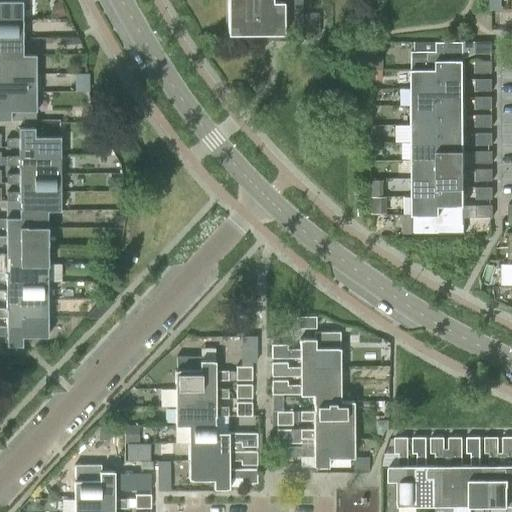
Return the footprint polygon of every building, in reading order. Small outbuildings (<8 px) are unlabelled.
[(226,0),(227,35),(282,35),(282,41),(302,41),(301,0),(226,0)] [(501,0),(491,0),(491,11),(502,10),(501,0)] [(0,21),(22,21),(21,2),(0,2),(0,21)] [(0,39),(22,39),(22,21),(0,21),(0,39)] [(0,57),(22,57),(22,39),(0,39),(0,57)] [(475,43),(475,55),(491,55),(492,42),(475,43)] [(413,53),(413,72),(438,71),(438,63),(464,62),(464,44),(437,44),(438,53),(413,53)] [(0,84),(10,84),(10,75),(35,75),(35,57),(22,57),(0,57),(0,84)] [(475,61),(475,74),(492,74),(492,61),(475,61)] [(413,72),(413,90),(438,89),(438,80),(464,80),(464,62),(438,63),(438,71),(413,72)] [(81,90),(95,90),(95,73),(81,73),(81,90)] [(0,102),(10,102),(10,93),(35,93),(35,75),(10,75),(10,84),(0,84),(0,102)] [(475,91),(492,92),(492,79),(475,80),(475,91)] [(413,90),(413,108),(438,108),(438,99),(464,98),(464,80),(438,80),(438,89),(413,90)] [(0,102),(0,122),(10,122),(10,113),(35,113),(35,93),(10,93),(10,102),(0,102)] [(475,97),(475,109),(492,110),(492,97),(475,97)] [(413,108),(414,126),(439,125),(439,117),(464,116),(464,98),(438,99),(438,108),(413,108)] [(475,116),(475,128),(492,128),(492,115),(475,116)] [(414,126),(414,144),(439,144),(439,135),(465,134),(464,116),(439,117),(439,125),(414,126)] [(6,141),(6,150),(19,150),(34,149),(34,158),(60,157),(60,139),(35,140),(34,130),(19,130),(19,140),(6,141)] [(475,134),(475,146),(492,146),(492,133),(475,134)] [(414,144),(414,162),(439,162),(439,153),(465,152),(465,134),(439,135),(439,144),(414,144)] [(1,159),(1,169),(19,168),(34,168),(34,176),(60,175),(60,157),(34,158),(34,149),(19,150),(19,159),(1,159)] [(414,162),(414,180),(439,180),(439,171),(465,170),(465,152),(439,153),(439,162),(414,162)] [(492,164),(492,152),(475,152),(475,164),(492,164)] [(6,177),(6,186),(19,186),(19,185),(34,185),(34,193),(60,193),(60,175),(34,176),(34,168),(19,168),(20,176),(6,177)] [(475,170),(475,182),(492,181),(492,169),(475,170)] [(414,180),(414,198),(440,198),(440,189),(465,188),(465,170),(439,171),(439,180),(414,180)] [(20,204),(20,212),(47,212),(47,213),(61,213),(60,193),(34,193),(34,185),(19,185),(19,186),(20,194),(6,194),(6,204),(20,204)] [(404,214),(404,216),(440,216),(440,207),(465,206),(465,188),(440,189),(440,198),(414,198),(414,214),(404,214)] [(493,188),(476,188),(476,200),(493,200),(493,188)] [(440,216),(404,216),(404,236),(440,236),(465,236),(465,206),(440,207),(440,216)] [(476,206),(476,218),(492,218),(493,206),(476,206)] [(0,230),(6,230),(6,239),(21,239),(21,229),(48,229),(47,213),(47,212),(20,212),(20,221),(0,221),(0,230)] [(0,248),(6,248),(6,257),(6,258),(21,257),(21,247),(48,246),(48,229),(21,229),(21,239),(6,239),(0,239),(0,248)] [(0,266),(6,266),(6,276),(21,276),(21,265),(48,264),(48,246),(21,247),(21,257),(6,258),(6,257),(0,257),(0,266)] [(0,284),(6,285),(6,294),(21,294),(21,283),(48,282),(48,264),(21,265),(21,276),(6,276),(0,276),(0,284)] [(0,302),(6,302),(7,312),(21,312),(21,301),(49,300),(48,282),(21,283),(21,294),(6,294),(0,293),(0,302)] [(0,319),(6,320),(7,329),(21,328),(21,319),(49,319),(49,300),(21,301),(21,312),(7,312),(0,311),(0,319)] [(315,317),(297,317),(297,329),(315,328),(315,317)] [(7,329),(0,328),(0,338),(7,338),(7,348),(21,348),(21,339),(49,338),(49,319),(21,319),(21,328),(7,329)] [(272,361),(300,360),(314,360),(314,368),(340,368),(340,349),(339,349),(340,331),(299,329),(299,341),(300,341),(300,351),(287,351),(287,346),(272,346),(272,361)] [(174,372),(175,390),(201,390),(201,381),(215,381),(215,382),(229,382),(228,372),(215,372),(215,362),(200,362),(200,356),(176,357),(177,371),(174,372)] [(272,378),(300,377),(314,377),(314,386),(341,386),(340,368),(314,368),(314,360),(300,360),(300,369),(288,369),(288,365),(272,365),(272,378)] [(251,367),(236,367),(236,381),(251,381),(251,367)] [(314,396),(314,404),(341,404),(341,403),(341,386),(314,386),(314,377),(300,377),(300,387),(288,387),(288,383),(272,383),(272,396),(300,395),(300,397),(314,396)] [(175,390),(175,408),(201,408),(201,400),(215,400),(228,400),(228,391),(215,391),(215,382),(215,381),(201,381),(201,390),(175,390)] [(235,399),(251,399),(251,385),(235,385),(235,399)] [(175,428),(188,428),(188,427),(215,426),(215,418),(229,418),(228,409),(215,409),(215,400),(201,400),(201,408),(175,408),(175,428)] [(235,403),(235,417),(252,417),(251,403),(235,403)] [(314,423),(314,432),(328,432),(329,422),(355,422),(355,403),(341,403),(341,404),(314,404),(314,413),(300,413),(300,423),(314,423)] [(276,412),(276,426),(292,426),(292,412),(276,412)] [(300,432),(300,441),(314,441),(314,449),(328,449),(328,440),(355,440),(355,422),(329,422),(328,432),(314,432),(300,432)] [(188,427),(188,428),(188,444),(214,443),(214,453),(229,453),(229,443),(240,443),(240,448),(256,448),(256,435),(229,435),(229,434),(215,434),(215,426),(188,427)] [(124,427),(125,443),(138,443),(138,427),(124,427)] [(276,436),(276,446),(300,445),(300,441),(300,432),(276,432),(276,436)] [(419,508),(437,508),(436,483),(426,483),(426,468),(426,439),(413,440),(413,456),(418,456),(418,468),(409,468),(409,483),(418,483),(419,508)] [(437,508),(455,508),(455,483),(444,483),(444,468),(444,439),(430,439),(431,456),(435,456),(436,468),(426,468),(426,483),(436,483),(437,508)] [(455,508),(473,508),(473,482),(462,482),(462,467),(462,439),(449,439),(449,455),(454,455),(454,468),(444,468),(444,483),(455,483),(455,508)] [(473,508),(491,507),(490,482),(480,482),(480,468),(479,439),(467,439),(467,455),(471,455),(471,467),(462,467),(462,482),(473,482),(473,508)] [(491,507),(509,507),(508,482),(498,482),(498,467),(498,439),(484,439),(485,455),(489,455),(489,468),(480,468),(480,482),(490,482),(491,507)] [(498,467),(498,482),(508,482),(509,507),(511,507),(511,439),(503,439),(503,455),(508,455),(508,467),(498,467)] [(292,449),(292,459),(301,459),(314,459),(314,469),(323,469),(330,468),(330,460),(349,460),(354,460),(355,460),(355,458),(355,440),(328,440),(328,449),(314,449),(292,449)] [(399,508),(419,508),(418,483),(409,483),(409,468),(408,440),(395,440),(395,456),(400,456),(400,468),(390,469),(390,484),(399,483),(399,508)] [(150,461),(150,444),(127,443),(127,461),(150,461)] [(188,444),(188,462),(214,462),(214,470),(229,470),(229,460),(241,460),(241,465),(256,465),(256,452),(229,453),(214,453),(214,443),(188,444)] [(276,452),(276,463),(292,463),(292,459),(292,449),(276,449),(276,452)] [(177,490),(178,460),(163,460),(162,490),(177,490)] [(140,472),(153,472),(153,462),(140,462),(140,472)] [(214,462),(188,462),(188,482),(213,481),(213,491),(229,490),(228,478),(241,478),(241,483),(256,483),(256,470),(229,470),(214,470),(214,462)] [(74,481),(74,499),(100,499),(99,491),(114,491),(114,492),(127,491),(127,477),(113,477),(113,472),(99,472),(99,481),(74,481)] [(127,477),(127,491),(150,491),(150,477),(134,477),(127,477)] [(74,499),(74,511),(99,511),(100,509),(114,509),(127,509),(127,500),(114,500),(114,492),(114,491),(99,491),(100,499),(74,499)] [(134,495),(134,509),(150,509),(151,495),(134,495)]
